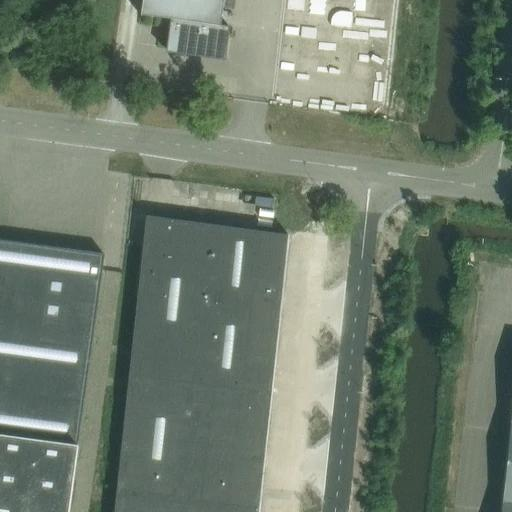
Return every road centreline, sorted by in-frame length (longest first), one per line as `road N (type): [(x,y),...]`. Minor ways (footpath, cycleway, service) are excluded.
road 1 (unclassified): [(379,174),(0,123)]
road 2 (unclassified): [(342,511),(379,174)]
